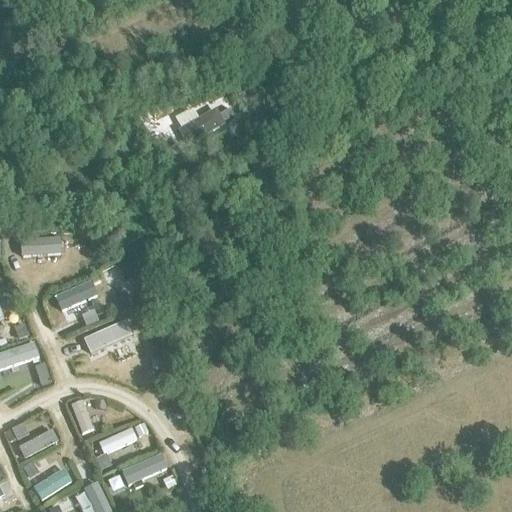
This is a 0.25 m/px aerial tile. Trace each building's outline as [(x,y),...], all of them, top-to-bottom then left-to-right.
[(216,111),(177,133),(186,148),(224,127),(223,126),(233,120),(228,111),(219,116),(216,111)] [(96,232),(87,234),(88,236),(92,250),(100,248),(97,237),(96,232)] [(77,243),(34,250),(35,260),(79,253),(77,243)] [(94,286),(58,301),(64,314),(99,299),(94,286)] [(128,298),(116,302),(120,314),(132,310),(128,298)] [(22,326),(13,330),(17,342),(27,338),(22,326)] [(111,330),(74,347),(79,359),(116,341),(111,330)] [(135,341),(129,343),(132,353),(147,349),(141,332),(133,334),(135,341)] [(37,346),(0,358),(0,374),(41,361),(37,346)] [(47,376),(39,379),(42,388),(51,385),(47,376)] [(95,403),(94,411),(104,413),(105,405),(95,403)] [(96,434),(84,405),(73,410),(85,439),(96,434)] [(144,427),(135,431),(138,439),(148,435),(144,427)] [(11,432),(4,436),(8,444),(15,440),(11,432)] [(56,433),(21,452),(28,465),(63,446),(56,433)] [(134,433),(101,447),(106,458),(139,444),(134,433)] [(163,460),(125,476),(131,490),(169,473),(163,460)] [(32,465),(22,471),(27,479),(37,474),(32,465)] [(66,474),(36,493),(44,505),(74,486),(66,474)] [(171,479),(162,484),(165,488),(167,492),(175,487),(176,487),(174,484),(174,483),(171,479)] [(111,511),(101,490),(89,495),(97,511),(111,511)]
